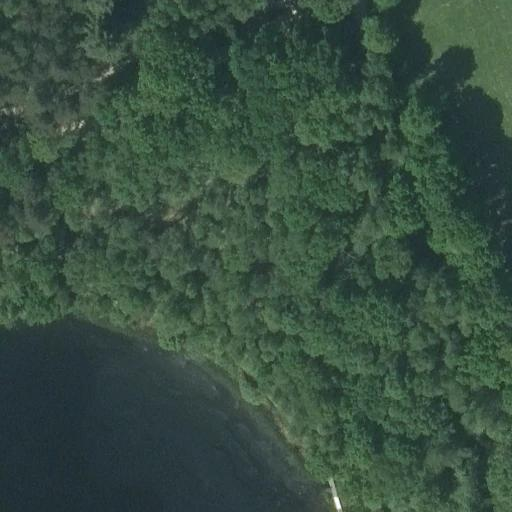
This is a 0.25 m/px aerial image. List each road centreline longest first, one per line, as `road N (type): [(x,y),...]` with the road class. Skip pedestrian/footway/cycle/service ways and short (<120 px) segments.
road 1 (track): [(355,0),(511,370)]
road 2 (track): [(71,136),(324,0)]
